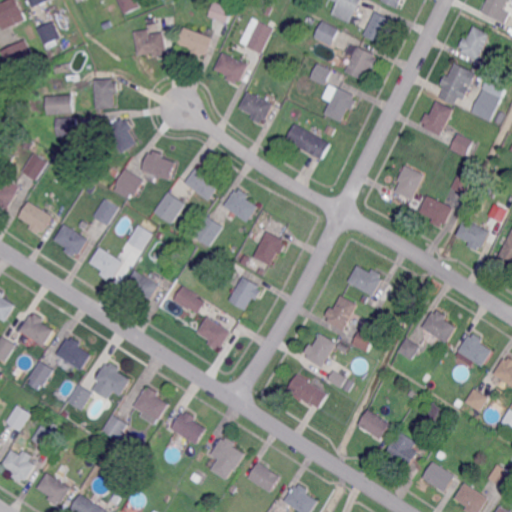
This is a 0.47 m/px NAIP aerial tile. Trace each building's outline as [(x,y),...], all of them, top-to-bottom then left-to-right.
[(6,29),(3,23),(1,24),(0,22),(0,3),(6,0),(19,0),(28,19),(6,29)] [(117,0),(124,13),(141,5),(138,0),(117,0)] [(278,0),(270,15),(265,12),(271,0),(278,0)] [(362,0),(352,22),(334,13),(339,1),(337,0),(362,0)] [(403,0),(399,8),(383,0),(403,0)] [(511,12),(507,23),(496,18),(494,24),(482,18),(485,12),(483,11),(488,0),(509,0),(505,9),(511,12)] [(230,23),(212,16),(218,1),(236,8),(230,23)] [(382,43),(365,34),(377,10),(394,19),(382,43)] [(313,25),(307,22),(309,17),(315,20),(313,25)] [(263,52),(249,45),(261,20),(275,27),(263,52)] [(46,45),(38,29),(55,21),(63,38),(46,45)] [(333,46),(316,37),(324,21),(341,30),(333,46)] [(480,59),(463,51),(465,47),(461,46),(466,35),(470,37),(476,25),(492,33),(480,59)] [(207,54),(204,53),(202,57),(192,53),(194,49),(179,44),(186,26),(214,37),(207,54)] [(151,35),(164,32),(168,51),(164,52),(165,56),(154,57),(154,54),(140,56),(136,32),(150,29),(151,35)] [(10,69),(2,52),(27,40),(35,57),(10,69)] [(359,48),(360,46),(376,54),(375,57),(379,59),(374,69),(371,67),(364,80),(347,71),(355,57),(347,53),(352,44),(359,48)] [(242,82),(239,80),(237,84),(228,79),(230,75),(216,69),(225,52),(251,65),(242,82)] [(327,85),(312,78),(319,63),(334,70),(327,85)] [(472,86),(468,84),(467,87),(471,89),(465,100),(460,98),(456,105),(441,98),(445,91),(444,90),(446,86),(442,84),(447,75),(450,77),(457,63),(478,74),(472,86)] [(115,81),(120,81),(120,92),(116,93),(117,108),(98,109),(96,79),(115,78),(115,81)] [(354,109),(350,108),(344,121),(327,113),(340,86),(357,95),(355,99),(359,100),(354,109)] [(492,120),(473,111),(485,88),(503,97),(492,120)] [(267,120),(264,119),(262,123),(252,118),(254,114),(241,108),(250,91),(275,103),(267,120)] [(49,116),(48,97),(74,96),(75,115),(49,116)] [(442,135),(426,127),(428,123),(424,121),(428,112),(432,114),(439,100),(455,108),(442,135)] [(502,123),(496,120),(501,110),(507,113),(502,123)] [(58,135),(58,117),(78,116),(79,134),(58,135)] [(126,121),(129,120),(134,128),(132,130),(140,143),(123,153),(108,128),(124,118),(126,121)] [(311,152),(288,139),(297,123),(320,136),(311,152)] [(468,156),(452,148),(460,132),(475,140),(468,156)] [(1,159),(0,158),(0,135),(12,143),(1,159)] [(32,149),(24,144),(29,136),(37,142),(32,149)] [(163,158),(178,162),(172,179),(143,170),(149,152),(154,153),(155,149),(165,153),(163,158)] [(38,181),(25,172),(37,154),(50,163),(38,181)] [(414,199),(397,191),(402,181),(399,179),(407,164),(426,174),(414,199)] [(212,172),(210,176),(222,185),(211,199),(188,183),(198,167),(201,169),(203,166),(212,172)] [(137,196),(117,185),(127,168),(146,179),(137,196)] [(466,194),(453,187),(460,173),(473,180),(466,194)] [(23,186),(10,207),(7,205),(4,209),(0,206),(0,179),(4,182),(8,176),(23,186)] [(94,193),(88,189),(92,182),(98,186),(94,193)] [(495,199),(486,194),(490,185),(499,190),(495,199)] [(251,195),(248,200),(260,207),(250,222),(226,207),(237,191),(239,193),(242,189),(251,195)] [(173,224),(156,212),(170,192),(187,203),(173,224)] [(447,224),(444,222),(442,226),(432,221),(433,218),(421,212),(429,195),(455,208),(447,224)] [(110,226),(96,216),(107,198),(122,207),(110,226)] [(40,207),(43,203),(47,205),(44,210),(55,217),(45,232),(42,230),(40,234),(32,229),(34,225),(22,217),(32,202),(40,207)] [(503,221),(508,208),(494,202),(489,214),(503,221)] [(212,245),(195,234),(209,214),(225,226),(212,245)] [(484,247),(481,246),(479,250),(470,246),(472,241),(458,235),(467,218),(492,230),(484,247)] [(88,228),(82,224),(84,220),(91,224),(88,228)] [(81,254),(78,252),(75,256),(67,250),(69,247),(57,239),(67,223),(91,239),(81,254)] [(144,251),(129,241),(140,224),(155,233),(144,251)] [(160,239),(155,236),(159,230),(164,233),(160,239)] [(284,254),(279,252),(273,265),(256,256),(269,231),(286,239),(285,242),(289,244),(284,254)] [(511,267),(498,261),(511,234),(511,267)] [(116,277),(114,276),(112,279),(102,273),(104,270),(92,262),(103,246),(126,261),(116,277)] [(248,265),(243,262),(247,254),(253,257),(248,265)] [(372,272),(374,268),(384,273),(382,277),(384,279),(375,295),(350,281),(360,265),(372,272)] [(152,300),(149,298),(146,303),(138,297),(140,293),(128,285),(138,270),(162,285),(152,300)] [(264,291),(258,301),(254,298),(247,310),(231,301),(235,295),(231,293),(233,288),(237,291),(245,277),(263,287),(261,290),(264,291)] [(190,310),(175,301),(185,285),(200,294),(190,310)] [(0,288),(7,293),(5,297),(18,304),(8,321),(0,315),(0,288)] [(346,329),(329,321),(331,317),(328,315),(333,306),(336,308),(343,295),(359,303),(346,329)] [(380,311),(375,308),(378,303),(383,305),(380,311)] [(449,315),(447,319),(459,327),(449,343),(424,327),(434,311),(438,313),(440,309),(449,315)] [(47,318),(44,322),(57,329),(47,345),(23,330),(33,314),(35,316),(38,312),(47,318)] [(224,347),(221,345),(219,349),(210,343),(212,340),(200,332),(210,316),(234,331),(224,347)] [(369,353),(354,345),(362,330),(377,337),(369,353)] [(486,339),(483,343),(495,350),(485,366),(461,351),(471,334),(474,336),(476,332),(486,339)] [(324,367),(309,357),(311,354),(306,351),(312,342),(315,344),(322,333),(339,343),(324,367)] [(8,360),(0,354),(0,342),(5,335),(18,344),(8,360)] [(85,342),(82,346),(94,354),(85,369),(59,354),(69,338),(73,340),(75,336),(85,342)] [(414,360),(400,350),(409,337),(423,346),(414,360)] [(343,350),(338,347),(341,341),(346,344),(343,350)] [(511,356),(511,383),(496,374),(506,358),(509,359),(511,356)] [(45,386),(31,377),(42,359),(57,369),(45,386)] [(123,367),(120,371),(132,379),(122,395),(98,379),(108,363),(111,365),(114,361),(123,367)] [(342,387),(329,380),(335,370),(348,377),(342,387)] [(321,408),(311,402),(310,404),(289,389),(299,373),(330,394),(321,408)] [(427,383),(423,380),(427,374),(431,377),(427,383)] [(350,391),(344,387),(349,379),(355,382),(350,391)] [(85,409),(71,400),(82,383),(96,392),(85,409)] [(160,393),(158,396),(171,405),(160,420),(159,420),(156,425),(142,416),(144,413),(135,407),(147,389),(149,390),(151,387),(160,393)] [(482,411),(467,401),(476,388),(491,397),(482,411)] [(444,428),(425,416),(435,402),(453,414),(444,428)] [(23,430),(9,421),(20,404),(34,413),(23,430)] [(511,428),(503,422),(511,408),(511,428)] [(382,439),(360,424),(370,409),(392,424),(382,439)] [(199,416),(196,420),(209,428),(199,444),(192,440),(190,443),(183,439),(185,436),(174,429),(184,412),(187,415),(190,411),(199,416)] [(491,424),(484,420),(488,414),(494,418),(491,424)] [(120,440),(105,431),(115,415),(130,424),(120,440)] [(69,432),(55,452),(35,438),(44,425),(51,429),(56,423),(69,432)] [(409,467),(388,452),(402,431),(410,436),(406,442),(420,451),(409,467)] [(236,442),(234,446),(246,454),(235,470),(232,467),(224,480),(208,470),(216,457),(211,454),(222,438),(224,440),(227,436),(236,442)] [(24,454),(27,449),(36,455),(33,460),(39,464),(29,479),(26,477),(24,481),(16,475),(18,472),(5,464),(15,448),(24,454)] [(56,466),(51,463),(56,456),(60,459),(56,466)] [(272,492),(249,477),(260,461),(282,476),(272,492)] [(446,492),(424,478),(435,461),(457,476),(446,492)] [(511,482),(508,489),(490,478),(500,463),(511,471),(511,482)] [(104,476),(98,472),(101,467),(107,470),(104,476)] [(64,503),(61,501),(59,504),(50,499),(52,495),(40,487),(50,472),(74,487),(64,503)] [(197,483),(191,479),(195,473),(202,477),(197,483)] [(481,511),(469,511),(466,510),(469,506),(457,498),(468,482),(491,497),(481,511)] [(310,489),(308,493),(320,501),(312,511),(303,511),(286,501),(296,485),(299,487),(301,483),(310,489)] [(79,511),(73,508),(83,493),(112,511),(79,511)]
